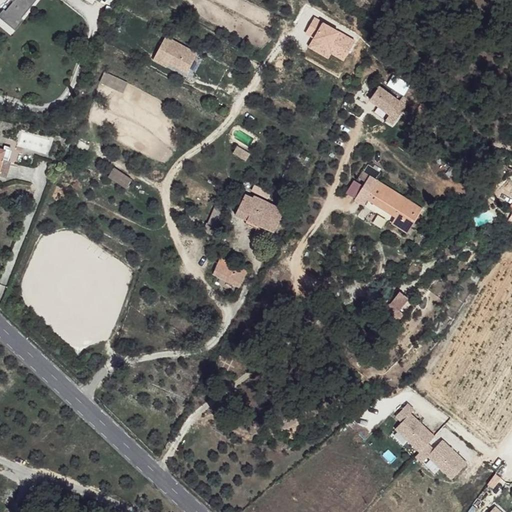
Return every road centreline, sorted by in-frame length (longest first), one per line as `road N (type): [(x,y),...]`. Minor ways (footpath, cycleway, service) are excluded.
road 1 (primary): [(0,326),(197,511)]
road 2 (unknown): [(77,399),(111,363),(206,351),(233,312)]
road 3 (unknown): [(0,97),(38,106),(67,96),(95,33),(82,0)]
